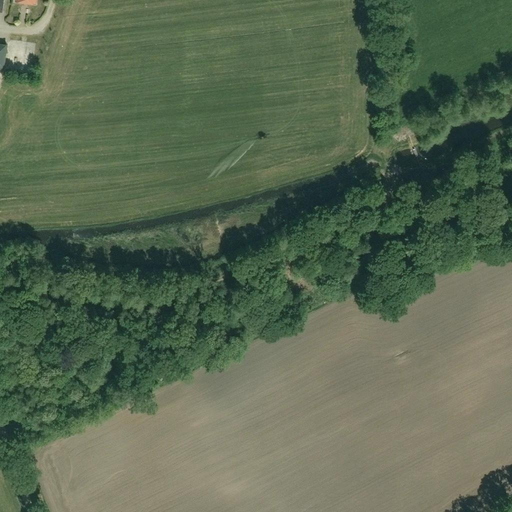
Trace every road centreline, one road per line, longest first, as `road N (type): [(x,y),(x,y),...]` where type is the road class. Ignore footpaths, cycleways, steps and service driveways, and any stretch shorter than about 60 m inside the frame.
road 1 (track): [(511,129),(471,147),(441,182),(388,196),(218,277),(160,288),(0,262)]
road 2 (track): [(384,0),(388,196)]
